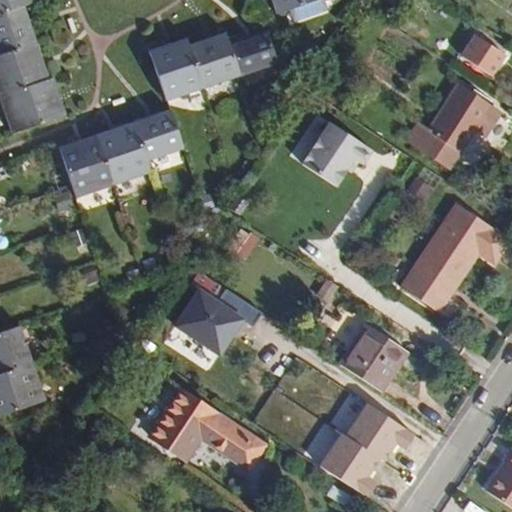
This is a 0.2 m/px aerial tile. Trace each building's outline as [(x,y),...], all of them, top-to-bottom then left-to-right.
[(0,0),(0,14),(23,6),(34,3),(33,0),(0,0)] [(272,0),(277,14),(319,0),(272,0)] [(0,14),(0,55),(36,43),(23,6),(0,14)] [(249,36),(230,43),(241,76),(278,63),(267,30),(249,36)] [(227,33),(190,46),(204,88),(241,76),(230,43),(227,33)] [(506,57),(476,36),(461,57),(492,77),(506,57)] [(204,88),(190,46),(187,39),(151,51),(167,101),(204,88)] [(0,96),(48,80),(36,43),(0,55),(0,96)] [(53,78),(48,80),(0,96),(0,100),(12,134),(65,116),(53,78)] [(450,169),(475,130),(485,137),(500,114),(457,87),(429,131),(419,125),(408,141),(450,169)] [(152,117),(134,123),(147,162),(184,149),(171,111),(152,117)] [(363,165),(372,151),(329,122),(302,164),(335,186),(346,170),(354,159),(363,165)] [(97,136),(114,185),(151,173),(147,162),(134,123),(97,136)] [(114,185),(97,136),(60,149),(76,198),(114,185)] [(356,176),(363,165),(354,159),(346,170),(356,176)] [(495,265),(511,241),(458,206),(403,289),(440,314),(479,254),(495,265)] [(207,283),(192,273),(178,293),(193,303),(207,283)] [(339,364),(383,392),(408,354),(364,325),(339,364)] [(0,374),(32,364),(20,327),(0,333),(0,374)] [(0,416),(45,401),(32,364),(0,374),(0,416)] [(181,391),(151,437),(186,461),(201,439),(237,463),(253,439),(181,391)] [(334,465),(367,416),(333,393),(300,442),(334,465)] [(264,447),(253,439),(237,463),(248,470),(264,447)] [(511,509),(511,451),(504,463),(506,464),(500,473),(498,472),(485,492),(511,509)]
